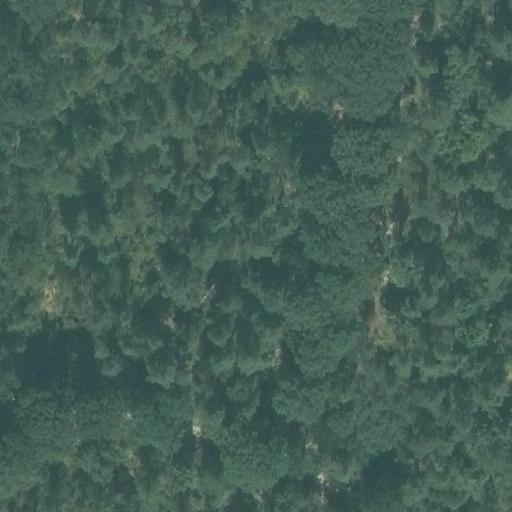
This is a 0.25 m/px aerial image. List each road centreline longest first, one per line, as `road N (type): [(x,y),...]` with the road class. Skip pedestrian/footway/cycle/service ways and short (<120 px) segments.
road 1 (track): [(300,444),(359,0)]
road 2 (track): [(0,384),(300,444)]
road 3 (track): [(399,511),(330,474),(300,444)]
